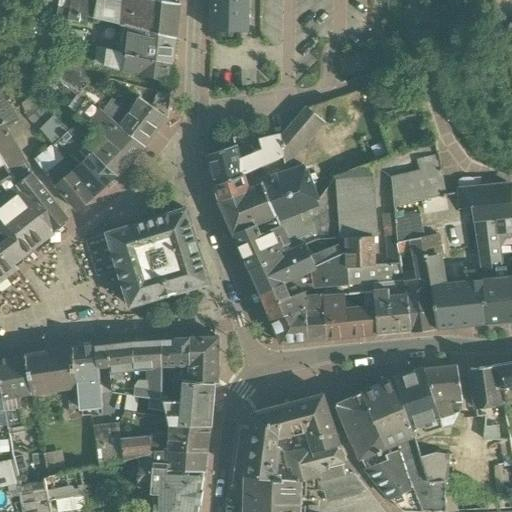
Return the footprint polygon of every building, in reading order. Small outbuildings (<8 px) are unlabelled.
[(123,1),(112,0),(96,0),(84,17),(109,21),(121,25),(123,1)] [(145,0),(122,0),(123,1),(121,25),(128,26),(143,29),(145,0)] [(168,1),(163,0),(145,0),(143,29),(177,38),(180,5),(178,3),(168,1)] [(247,0),(213,0),(213,31),(220,31),(241,31),(247,31),(247,0)] [(177,38),(143,29),(128,26),(125,54),(174,65),(177,38)] [(241,43),(241,31),(220,31),(220,43),(241,43)] [(125,54),(108,50),(108,53),(107,58),(106,67),(122,72),(172,83),(174,65),(125,54)] [(81,96),(71,89),(61,101),(71,109),(81,96)] [(171,95),(158,92),(153,107),(168,118),(169,118),(171,95)] [(0,126),(4,124),(18,116),(2,93),(0,94),(0,126)] [(103,94),(96,107),(103,110),(104,111),(112,100),(103,94)] [(53,115),(32,96),(23,104),(33,119),(40,128),(53,115)] [(153,107),(140,98),(129,115),(131,116),(123,127),(123,128),(146,146),(168,118),(153,107)] [(112,100),(104,111),(115,121),(125,107),(112,100)] [(306,107),(280,137),(282,159),(283,160),(285,159),(285,166),(326,123),(306,107)] [(146,146),(123,128),(123,127),(115,121),(104,111),(103,110),(92,126),(97,130),(134,160),(146,146)] [(71,131),(53,115),(40,128),(53,145),(54,145),(54,146),(71,131)] [(4,124),(0,126),(0,155),(5,166),(12,176),(19,186),(33,175),(4,124)] [(134,160),(97,130),(86,144),(94,152),(119,176),(134,160)] [(73,133),(71,131),(54,146),(58,150),(75,170),(94,152),(86,144),(80,140),(77,137),(73,133)] [(280,136),(266,139),(266,140),(259,141),(262,152),(267,166),(271,164),(282,159),(280,137),(280,136)] [(54,145),(53,145),(50,148),(54,153),(58,150),(54,146),(54,145)] [(75,170),(58,150),(54,153),(50,148),(36,159),(57,185),(75,170)] [(240,161),(236,149),(209,157),(215,186),(244,176),(244,177),(259,170),(267,166),(262,152),(240,161)] [(119,176),(94,152),(75,170),(96,197),(119,176)] [(422,173),(392,180),(395,207),(447,194),(439,155),(419,160),(422,173)] [(267,166),(259,170),(265,181),(267,179),(266,174),(275,171),(271,164),(267,166)] [(0,178),(2,182),(12,176),(5,166),(0,168),(0,178)] [(375,166),(335,178),(341,239),(346,238),(374,237),(381,237),(375,166)] [(305,167),(278,176),(289,201),(272,208),(277,217),(279,221),(299,213),(317,206),(318,205),(319,204),(319,202),(305,167)] [(96,197),(75,170),(57,185),(78,211),(96,197)] [(68,219),(33,175),(19,186),(54,230),(68,219)] [(0,200),(19,186),(12,176),(2,182),(0,183),(0,200)] [(244,176),(215,186),(220,203),(250,192),(249,191),(244,177),(244,176)] [(250,192),(220,203),(229,223),(242,218),(244,222),(274,210),(272,208),(289,201),(278,176),(267,179),(265,181),(259,188),(249,191),(250,192)] [(54,230),(19,186),(0,200),(0,226),(11,239),(23,256),(54,231),(54,230)] [(511,186),(462,192),(463,208),(472,207),(474,219),(495,217),(511,214),(511,186)] [(188,209),(109,234),(132,307),(211,284),(188,209)] [(274,210),(244,222),(247,229),(277,217),(274,210)] [(292,251),(306,244),(309,235),(302,219),(299,213),(279,221),(292,251)] [(395,214),(385,215),(388,264),(391,264),(399,263),(399,253),(398,243),(396,220),(395,214)] [(421,215),(396,220),(398,243),(408,241),(421,238),(421,237),(425,237),(421,215)] [(247,229),(234,234),(250,270),(292,251),(279,221),(277,217),(247,229)] [(511,252),(500,253),(495,217),(474,219),(475,231),(483,280),(484,280),(488,324),(511,321),(511,252)] [(242,218),(229,223),(234,234),(247,229),(244,222),(242,218)] [(425,237),(421,237),(421,238),(424,258),(427,258),(442,255),(438,234),(425,237)] [(374,237),(346,238),(347,245),(347,253),(348,270),(375,267),(375,265),(374,237)] [(424,258),(421,238),(408,241),(411,251),(418,282),(429,281),(430,280),(431,280),(427,258),(424,258)] [(23,256),(11,239),(2,245),(13,262),(23,256)] [(408,241),(398,243),(399,253),(411,251),(408,241)] [(2,245),(1,246),(0,244),(0,281),(17,269),(13,262),(2,245)] [(292,251),(250,270),(261,295),(281,285),(313,270),(316,269),(316,267),(322,264),(319,258),(313,260),(306,244),(292,251)] [(347,245),(319,258),(322,264),(347,253),(347,245)] [(322,264),(316,267),(316,269),(313,270),(316,288),(327,287),(327,286),(342,285),(349,285),(348,270),(347,253),(322,264)] [(483,280),(447,284),(442,255),(427,258),(431,280),(430,280),(431,286),(432,286),(437,329),(488,324),(484,280),(483,280)] [(388,264),(375,265),(375,267),(348,270),(349,285),(349,295),(376,292),(389,291),(388,284),(395,283),(391,264),(388,264)] [(418,282),(404,283),(406,296),(407,296),(411,331),(411,332),(434,329),(429,281),(418,282)] [(306,292),(289,298),(281,285),(261,295),(271,320),(281,344),(308,341),(306,297),(306,292)] [(397,297),(389,298),(389,291),(376,292),(377,309),(378,335),(402,332),(397,297)] [(323,295),(306,297),(308,341),(326,340),(323,296),(323,295)] [(362,310),(346,311),(346,295),(345,295),(342,295),(323,296),(326,340),(364,336),(362,310)] [(406,296),(397,297),(402,332),(411,331),(407,296),(406,296)] [(377,309),(362,310),(364,336),(378,335),(377,309)] [(220,338),(191,338),(191,339),(191,360),(190,360),(190,367),(190,381),(190,382),(215,383),(215,384),(218,384),(220,338)] [(191,339),(164,340),(163,367),(190,367),(190,360),(191,360),(191,339)] [(164,340),(134,341),(136,381),(137,386),(137,396),(139,397),(151,398),(163,400),(163,387),(163,367),(164,340)] [(134,341),(97,345),(99,367),(100,367),(111,365),(114,393),(129,395),(137,396),(137,386),(136,381),(134,341)] [(97,345),(76,347),(79,379),(101,378),(100,367),(99,367),(97,345)] [(76,347),(28,355),(35,393),(81,387),(84,408),(103,406),(101,378),(79,379),(76,347)] [(28,355),(0,361),(0,376),(4,396),(5,398),(21,396),(35,393),(28,355)] [(511,362),(497,365),(500,387),(502,387),(511,385),(511,362)] [(497,365),(472,369),(476,408),(506,403),(502,387),(500,387),(497,365)] [(457,366),(424,370),(443,427),(453,424),(459,412),(453,413),(448,398),(455,398),(462,397),(457,366)] [(424,370),(396,380),(414,433),(417,445),(446,437),(451,439),(453,424),(443,427),(424,370)] [(177,386),(163,387),(163,400),(165,400),(168,401),(183,401),(184,381),(187,381),(187,374),(177,373),(177,386)] [(396,380),(362,394),(385,449),(414,433),(396,380)] [(190,382),(190,381),(187,381),(184,381),(183,401),(168,401),(165,400),(167,412),(170,426),(170,427),(212,428),(215,384),(215,383),(190,382)] [(362,394),(337,404),(349,433),(361,457),(385,449),(362,394)] [(137,396),(129,395),(126,411),(136,413),(139,397),(137,396)] [(324,395),(281,406),(278,439),(306,434),(312,452),(310,452),(309,450),(287,455),(287,458),(288,464),(294,466),(298,482),(300,482),(319,477),(321,477),(319,469),(343,463),(346,462),(324,395)] [(5,398),(4,399),(9,430),(26,427),(21,396),(5,398)] [(163,400),(151,398),(149,409),(167,412),(165,400),(163,400)] [(281,406),(253,413),(250,439),(277,446),(278,439),(281,406)] [(121,422),(105,424),(106,445),(123,442),(123,439),(121,422)] [(105,424),(95,426),(97,440),(101,465),(107,464),(106,445),(105,424)] [(212,428),(170,427),(169,452),(169,453),(208,453),(212,428)] [(414,433),(385,449),(387,454),(399,451),(410,483),(419,507),(421,511),(446,511),(446,481),(446,480),(429,482),(423,462),(421,456),(417,445),(414,433)] [(170,435),(123,439),(123,442),(125,460),(157,452),(169,452),(170,435)] [(280,449),(277,446),(250,439),(245,476),(276,480),(279,456),(280,449)] [(97,440),(44,453),(50,478),(91,468),(101,465),(97,440)] [(287,455),(280,449),(279,456),(287,458),(287,455)] [(385,449),(361,457),(368,470),(387,495),(403,511),(419,507),(410,483),(399,451),(387,454),(385,449)] [(19,455),(14,456),(22,486),(46,480),(46,479),(50,478),(44,453),(44,450),(19,455)] [(208,453),(169,453),(168,464),(168,469),(205,471),(208,453)] [(437,453),(421,456),(423,462),(429,482),(446,480),(449,456),(437,453)] [(156,455),(127,462),(128,486),(153,487),(154,470),(155,463),(156,455)] [(0,487),(21,482),(14,458),(0,461),(0,487)] [(343,463),(319,469),(321,477),(322,481),(346,474),(343,463)] [(50,478),(46,479),(46,480),(46,481),(51,501),(96,493),(91,468),(50,478)] [(168,470),(154,470),(153,487),(165,487),(166,481),(204,482),(205,471),(168,469),(168,470)] [(346,474),(322,481),(321,477),(319,477),(323,491),(326,502),(367,491),(353,472),(346,474)] [(276,480),(245,476),(244,511),(299,511),(300,490),(300,482),(298,482),(297,482),(276,480)] [(319,477),(300,482),(300,490),(323,491),(319,477)] [(46,481),(25,486),(30,511),(52,511),(51,501),(46,481)] [(204,482),(166,481),(165,487),(153,487),(152,500),(150,500),(150,504),(154,505),(153,511),(199,511),(201,503),(204,482)]
